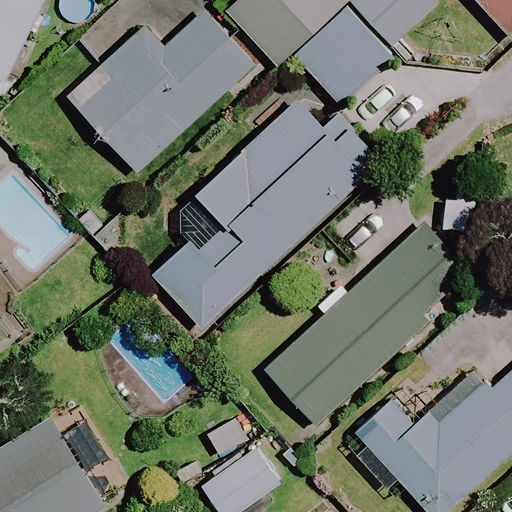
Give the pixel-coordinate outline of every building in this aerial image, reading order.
[(47,0),(0,0),(0,80),(7,84),(47,0)] [(429,0),(355,0),(350,5),(345,0),(238,0),(226,11),(277,69),(293,54),(341,108),(392,62),(385,54),(437,8),(429,0)] [(511,0),(475,0),(511,40),(511,0)] [(254,68),(204,13),(165,49),(147,30),(70,100),(138,174),(254,68)] [(324,130),(300,103),(198,196),(227,228),(199,253),(193,246),(157,279),(202,329),(383,164),(339,116),(324,130)] [(474,282),(422,225),(264,370),(316,427),(474,282)] [(448,511),(511,454),(511,361),(489,383),(442,425),(433,415),(415,431),(390,403),(345,443),(386,490),(398,480),(426,511),(448,511)] [(86,421),(64,435),(54,418),(0,452),(0,511),(98,511),(108,506),(89,477),(112,462),(86,421)] [(242,511),(281,489),(257,448),(239,419),(208,438),(225,467),(200,483),(217,511),(242,511)]
